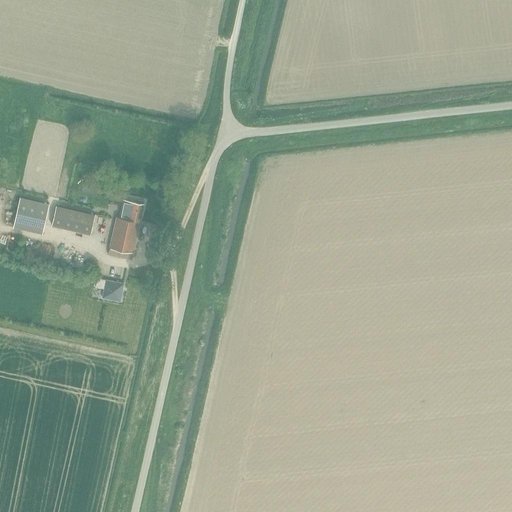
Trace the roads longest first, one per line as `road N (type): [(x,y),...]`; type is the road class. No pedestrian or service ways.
road 1 (unclassified): [(511,105),(224,131)]
road 2 (unclassified): [(135,511),(175,329)]
road 3 (unclassified): [(175,329),(172,256),(214,155)]
road 4 (unclassified): [(175,329),(214,155)]
road 5 (unclassified): [(224,131),(242,0)]
